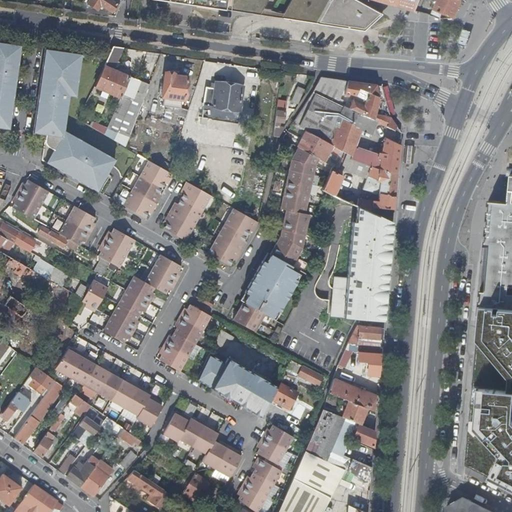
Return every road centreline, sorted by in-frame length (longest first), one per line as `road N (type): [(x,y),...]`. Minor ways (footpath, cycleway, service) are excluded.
road 1 (primary): [(461,107),(415,242),(390,511)]
road 2 (primary): [(426,471),(448,242),(459,203),(502,125)]
road 3 (tertiary): [(37,20),(382,67)]
road 4 (residential): [(198,264),(148,366),(257,430),(228,490)]
road 5 (residential): [(15,161),(198,264)]
road 6 (residential): [(37,20),(15,161)]
